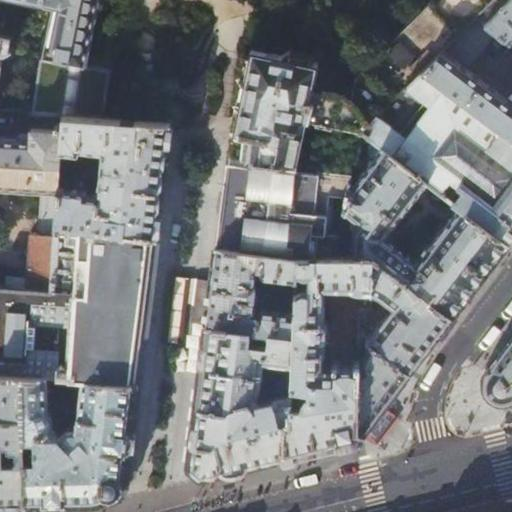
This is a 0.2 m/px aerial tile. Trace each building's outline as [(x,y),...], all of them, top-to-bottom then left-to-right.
[(0,0),(0,34),(9,36),(8,43),(8,47),(12,48),(29,51),(84,62),(96,0),(0,0)] [(436,0),(366,70),(394,98),(424,69),(478,15),(493,0),(436,0)] [(511,0),(493,0),(478,15),(498,31),(511,41),(511,39),(511,0)] [(511,101),(465,65),(498,31),(478,15),(424,69),(511,136),(511,101)] [(0,70),(2,54),(12,48),(8,47),(8,43),(9,36),(0,34),(0,70)] [(230,144),(227,161),(299,168),(319,61),(251,47),(243,86),(230,144)] [(105,66),(84,62),(29,51),(26,112),(31,113),(34,113),(63,115),(106,118),(109,67),(105,66)] [(133,84),(131,119),(170,122),(176,80),(121,69),(121,82),(133,84)] [(511,136),(424,69),(394,98),(361,130),(428,181),(432,184),(451,199),(461,206),(507,243),(511,236),(511,136)] [(131,119),(106,118),(63,115),(62,129),(61,151),(78,152),(79,152),(79,150),(102,152),(97,194),(87,193),(87,191),(86,188),(58,185),(55,223),(156,235),(162,188),(170,122),(131,119)] [(58,185),(61,151),(62,129),(31,127),(30,138),(0,136),(0,184),(42,188),(39,231),(30,231),(27,286),(50,287),(55,223),(58,185)] [(360,131),(351,173),(334,256),(374,256),(452,315),(475,285),(507,243),(461,206),(418,260),(387,236),(428,181),(361,130),(360,131)] [(334,256),(351,173),(299,168),(227,161),(221,203),(216,245),(297,257),(334,256)] [(445,207),(451,199),(432,184),(426,192),(445,207)] [(147,311),(156,235),(55,223),(50,287),(27,286),(0,284),(0,370),(22,372),(49,374),(58,374),(73,375),(83,376),(138,380),(147,311)] [(294,334),(295,319),(297,257),(216,245),(211,285),(206,325),(294,334)] [(372,291),(374,256),(334,256),(297,257),(295,319),(324,321),(324,288),(349,288),(355,291),(368,291),(367,309),(372,309),(372,291)] [(374,256),(372,291),(392,305),(367,339),(410,371),(429,346),(452,315),(374,256)] [(358,429),(358,358),(354,358),(354,361),(348,360),(343,360),(339,361),(335,363),(333,363),(333,366),(324,365),(324,340),(327,336),(329,330),(328,325),(324,321),(295,319),(294,334),(293,362),(293,370),(292,388),(291,393),(290,419),(287,419),(282,447),(279,447),(280,457),(326,446),(356,438),(362,436),(362,434),(363,433),(358,429)] [(294,334),(206,325),(198,394),(189,466),(200,476),(240,466),(280,457),(279,447),(282,447),(287,419),(290,419),(291,393),(262,399),(260,389),(262,381),(265,382),(266,372),(263,372),(265,359),(293,362),(294,334)] [(391,395),(410,371),(367,339),(359,333),(359,342),(358,358),(358,429),(363,433),(372,421),(391,395)] [(511,335),(504,345),(490,364),(491,366),(487,370),(484,375),(483,381),(484,388),(487,393),(491,397),(497,400),(502,401),(508,400),(511,398),(511,335)] [(0,503),(25,503),(22,372),(0,370),(0,503)] [(283,387),(292,388),(293,370),(284,370),(283,387)] [(50,407),(49,374),(22,372),(25,503),(69,502),(93,502),(115,496),(125,485),(131,437),(138,380),(83,376),(77,423),(72,423),(67,425),(63,427),(60,432),(52,424),(54,422),(54,414),(50,407)] [(72,386),(73,375),(58,374),(57,385),(72,386)]
